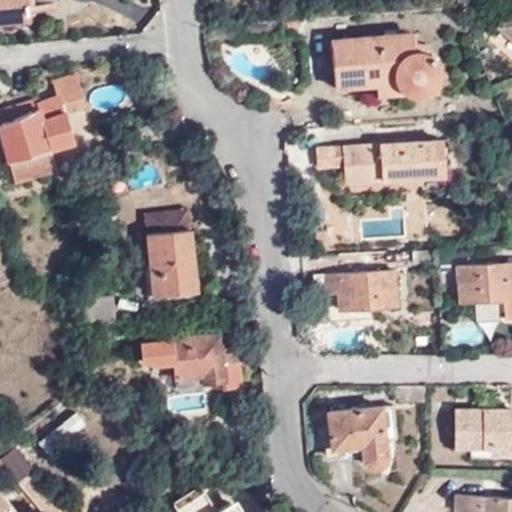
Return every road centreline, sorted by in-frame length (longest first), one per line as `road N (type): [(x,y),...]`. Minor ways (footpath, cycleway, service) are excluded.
road 1 (residential): [(279,370),(273,167),(260,139),(192,87),(181,40)]
road 2 (residential): [(511,367),(279,370)]
road 3 (residential): [(181,40),(0,55)]
road 4 (residential): [(321,511),(285,485),(279,370)]
